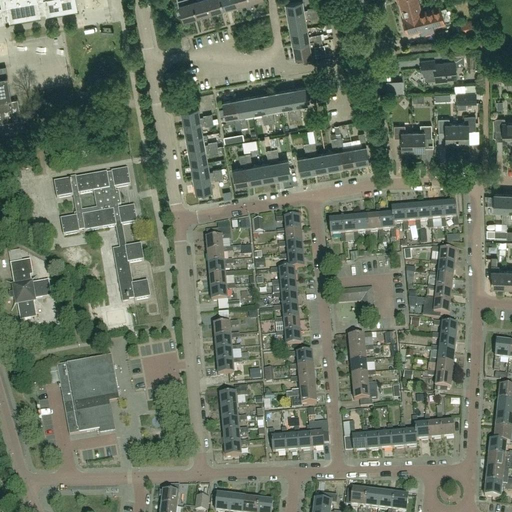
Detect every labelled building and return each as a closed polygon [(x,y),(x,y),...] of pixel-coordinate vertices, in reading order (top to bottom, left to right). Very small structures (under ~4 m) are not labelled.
[(0,0),(1,7),(0,7),(0,23),(4,23),(4,21),(9,21),(10,22),(41,17),(40,15),(46,14),(46,16),(78,10),(75,0),(0,0)] [(197,17),(192,0),(180,0),(178,3),(184,21),(197,17)] [(210,13),(206,0),(198,0),(197,1),(196,0),(192,0),(197,17),(210,13)] [(206,0),(210,13),(224,9),(221,0),(206,0)] [(221,0),(224,9),(237,6),(235,0),(221,0)] [(399,0),(403,13),(404,17),(403,17),(408,34),(418,31),(421,30),(422,32),(434,29),(434,26),(440,25),(444,24),(444,22),(440,9),(440,7),(421,12),(417,0),(399,0)] [(289,17),(317,12),(316,7),(308,8),(308,10),(304,11),(302,1),(286,3),(289,17)] [(318,18),(317,12),(289,17),(291,31),(307,28),(305,18),(309,18),(310,19),(318,18)] [(459,24),(461,34),(477,30),(475,20),(459,24)] [(307,28),(291,31),(294,44),(322,39),(321,34),(312,36),(313,37),(309,38),(307,28)] [(323,45),(322,39),(294,44),(296,58),(311,56),(311,58),(317,57),(315,46),(323,45)] [(434,60),(422,61),(423,73),(426,73),(427,81),(436,80),(436,82),(448,81),(447,80),(457,79),(455,62),(464,62),(463,54),(454,54),(455,62),(435,64),(434,60)] [(0,123),(21,120),(18,99),(12,101),(6,67),(0,67),(0,123)] [(305,88),(291,90),(296,119),(299,118),(302,118),(300,109),(299,109),(298,105),(308,103),(305,88)] [(291,119),(296,119),(291,90),(278,92),(280,108),(290,106),(291,110),(289,111),(291,119)] [(278,92),(264,95),(269,123),(275,122),(273,114),(271,114),(271,110),(280,108),(278,92)] [(264,124),(269,123),(264,95),(251,97),(253,113),(263,111),(264,115),(262,116),(264,124)] [(476,95),(458,95),(458,104),(476,103),(476,95)] [(251,97),(237,100),(242,128),(247,127),(246,118),(244,119),(244,115),(253,113),(251,97)] [(237,129),(242,128),(237,100),(223,102),(226,121),(229,122),(235,121),(237,129)] [(185,125),(213,119),(212,114),(203,116),(204,117),(200,118),(198,108),(182,111),(185,125)] [(465,116),(465,123),(457,124),(458,143),(469,143),(469,131),(476,131),(476,116),(465,116)] [(511,142),(511,122),(505,122),(505,118),(495,119),(495,131),(503,131),(503,142),(511,142)] [(214,125),(213,119),(185,125),(187,138),(203,135),(201,125),(205,125),(205,126),(214,125)] [(458,143),(457,124),(450,124),(449,119),(438,119),(439,132),(446,132),(446,144),(458,143)] [(421,132),(413,132),(414,150),(425,150),(425,138),(432,138),(432,125),(421,125),(421,132)] [(414,150),(413,132),(405,132),(405,126),(394,126),(395,138),(402,138),(402,151),(414,150)] [(363,147),(353,148),(355,164),(369,162),(367,146),(364,133),(359,134),(360,143),(362,143),(363,147)] [(203,135),(187,138),(189,152),(218,147),(217,141),(208,143),(209,144),(204,145),(203,135)] [(355,164),(353,148),(343,150),(342,146),(344,146),(342,137),(337,138),(342,167),(355,164)] [(342,167),(337,138),(332,139),(333,148),(335,147),(335,152),(326,153),(328,169),(342,167)] [(315,142),(310,143),(315,172),(328,169),(326,153),(316,155),(315,151),(317,151),(315,142)] [(315,172),(310,143),(304,144),(306,153),(307,152),(308,157),(298,158),(301,174),(315,172)] [(189,152),(192,165),(208,162),(206,153),(210,152),(210,153),(219,152),(218,147),(189,152)] [(277,149),(272,150),(277,178),(291,176),(288,160),(278,162),(277,158),(279,158),(277,149)] [(270,163),(261,165),(264,181),(277,178),(272,150),(267,151),(268,159),(270,159),(270,163)] [(250,154),(245,155),(250,183),(264,181),(261,165),(251,167),(250,163),(252,162),(250,154)] [(250,183),(245,155),(239,156),(241,164),(243,164),(243,168),(233,170),(236,186),(250,183)] [(209,172),(208,162),(192,165),(194,179),(223,174),(222,168),(213,170),(213,171),(209,172)] [(77,217),(98,214),(119,210),(118,206),(121,206),(119,192),(116,192),(115,189),(131,186),(128,170),(112,173),(107,174),(76,179),(76,177),(69,178),(70,180),(54,183),(57,199),(73,196),(77,217)] [(223,174),(194,179),(197,193),(212,190),(211,180),(215,179),(215,181),(224,179),(223,174)] [(502,223),(507,224),(509,195),(494,194),(494,210),(504,210),(504,215),(502,215),(502,223)] [(455,203),(442,204),(444,220),(445,220),(453,219),(454,227),(459,227),(458,218),(456,218),(455,203)] [(445,220),(444,220),(442,204),(430,206),(431,221),(433,221),(441,220),(442,228),(446,228),(445,220)] [(430,206),(417,207),(418,222),(420,222),(428,221),(429,230),(434,229),(433,221),(431,221),(430,206)] [(101,230),(116,227),(122,226),(137,223),(134,207),(119,210),(98,214),(101,230)] [(420,222),(418,222),(417,207),(405,208),(406,223),(408,223),(416,222),(416,231),(421,230),(420,222)] [(392,215),(393,224),(394,224),(403,224),(404,232),(409,231),(408,223),(406,223),(405,208),(392,209),(392,215)] [(98,214),(77,217),(61,220),(64,236),(80,233),(79,231),(85,230),(85,232),(101,230),(98,214)] [(394,224),(393,224),(392,215),(380,216),(381,232),(383,231),(391,231),(392,239),(396,238),(396,230),(394,230),(394,224)] [(383,231),(381,232),(380,216),(367,217),(369,233),(371,232),(378,232),(379,240),(384,240),(383,231)] [(367,217),(355,218),(356,234),(358,234),(366,233),(367,241),(371,241),(371,232),(369,233),(367,217)] [(286,232),(301,231),(300,218),(285,219),(285,218),(276,219),(277,223),(285,222),(286,230),(286,232)] [(358,234),(356,234),(355,218),(342,219),(344,235),(345,235),(353,234),(354,242),(359,242),(358,234)] [(255,233),(263,233),(262,219),(254,220),(255,233)] [(344,235),(342,219),(329,221),(331,236),(341,235),(342,243),(346,243),(345,235),(344,235)] [(144,261),(144,260),(141,245),(126,248),(122,226),(116,227),(120,249),(113,250),(122,303),(130,302),(129,300),(134,299),(135,301),(151,298),(148,282),(133,285),(129,264),(144,261)] [(206,239),(207,252),(223,251),(223,249),(222,241),(231,240),(230,229),(218,230),(219,238),(206,239)] [(286,235),(287,243),(287,245),(302,243),(301,231),(286,232),(286,230),(277,231),(278,236),(286,235)] [(288,257),(303,256),(302,243),(287,245),(287,243),(278,244),(279,248),(287,248),(288,255),(288,257)] [(223,249),(223,251),(207,252),(208,264),(224,263),(224,261),(224,253),(241,252),(241,247),(223,249)] [(439,263),(455,265),(456,252),(441,251),(441,249),(433,248),(432,253),(440,254),(439,262),(439,263)] [(295,269),(295,270),(305,269),(303,256),(288,257),(288,255),(280,256),(280,261),(288,260),(289,270),(295,269)] [(491,286),(505,287),(505,271),(499,271),(499,266),(497,266),(497,258),(492,258),(491,271),(491,286)] [(16,304),(18,304),(21,321),(37,318),(34,301),(35,301),(35,300),(52,297),(49,281),(32,284),(31,276),(33,276),(31,260),(10,264),(14,286),(13,286),(14,293),(12,293),(13,298),(15,297),(16,304)] [(233,260),(224,261),(224,263),(208,264),(209,277),(226,275),(225,273),(225,266),(233,265),(233,260)] [(255,260),(256,270),(266,269),(265,260),(255,260)] [(438,276),(453,278),(455,265),(439,263),(439,262),(431,261),(431,265),(439,266),(438,274),(438,276)] [(295,270),(295,269),(289,270),(280,271),(280,269),(271,270),(271,274),(279,274),(280,282),(280,283),(296,282),(295,270)] [(209,277),(211,289),(227,288),(226,286),(226,278),(235,277),(234,273),(225,273),(226,275),(209,277)] [(430,273),(429,278),(433,278),(432,281),(437,282),(437,287),(437,289),(452,290),(453,278),(438,276),(438,274),(430,273)] [(281,296),(297,295),(296,282),(280,283),(280,282),(272,282),(272,287),(281,286),(281,294),(281,296)] [(226,286),(227,288),(211,289),(212,302),(228,300),(227,290),(236,290),(235,285),(226,286)] [(435,301),(451,303),(452,290),(437,289),(437,287),(429,286),(428,290),(436,291),(435,299),(435,301)] [(282,299),(282,307),(283,309),(298,307),(297,295),(281,296),(281,294),(273,295),(273,300),(282,299)] [(441,315),(449,316),(451,303),(435,301),(435,299),(427,298),(427,300),(425,300),(423,317),(440,319),(441,315)] [(228,310),(240,309),(239,302),(227,303),(228,310)] [(284,321),(299,320),(298,307),(283,309),(282,307),(274,307),(275,312),(283,311),(284,319),(284,321)] [(284,324),(285,332),(285,334),(300,332),(299,320),(284,321),(284,319),(275,320),(276,325),(284,324)] [(231,337),(231,335),(230,327),(239,326),(238,322),(229,323),(229,324),(214,326),(215,338),(231,337)] [(441,337),(456,339),(458,326),(443,324),(443,323),(434,322),(434,326),(442,327),(441,335),(441,337)] [(285,334),(285,332),(276,333),(277,337),(285,336),(286,347),(301,345),(300,332),(285,334)] [(231,335),(231,337),(215,338),(216,350),(232,349),(232,347),(231,340),(240,339),(240,334),(231,335)] [(365,349),(365,347),(364,339),(372,339),(372,334),(363,335),(363,336),(348,338),(350,350),(365,349)] [(439,350),(455,351),(456,339),(441,337),(441,335),(433,334),(432,339),(440,340),(440,348),(439,350)] [(394,346),(393,335),(384,336),(385,347),(394,346)] [(499,358),(509,359),(511,344),(497,342),(495,358),(494,371),(499,372),(500,363),(499,363),(499,358)] [(373,346),(365,347),(365,349),(350,350),(351,363),(366,362),(366,360),(365,352),(374,351),(373,346)] [(232,347),(232,349),(216,350),(217,363),(233,361),(233,360),(232,352),(241,351),(241,347),(232,347)] [(438,362),(453,364),(455,351),(439,350),(440,348),(431,347),(431,351),(439,352),(438,360),(438,362)] [(298,367),(313,366),(312,353),(297,354),(297,353),(288,354),(289,358),(297,358),(298,365),(298,367)] [(57,366),(64,406),(104,399),(104,398),(114,397),(107,358),(107,357),(57,366)] [(233,361),(217,363),(218,376),(234,374),(233,364),(242,364),(242,359),(233,360),(233,361)] [(367,374),(367,372),(366,364),(375,364),(374,359),(366,360),(366,362),(351,363),(352,376),(367,374)] [(437,375),(452,376),(453,364),(438,362),(438,360),(430,359),(430,364),(438,365),(437,373),(437,375)] [(299,378),(299,380),(314,378),(313,366),(298,367),(298,365),(290,366),(290,371),(298,370),(299,378)] [(260,371),(252,372),(253,381),(261,380),(260,371)] [(412,382),(413,373),(404,371),(403,381),(412,382)] [(375,372),(367,372),(367,374),(352,376),(353,388),(368,387),(368,385),(368,377),(376,376),(375,372)] [(437,375),(437,373),(429,372),(428,376),(436,377),(435,387),(451,389),(452,376),(437,375)] [(299,383),(300,391),(300,392),(316,391),(314,378),(299,380),(299,378),(291,379),(291,383),(299,383)] [(368,387),(353,388),(354,401),(360,400),(361,407),(373,406),(372,399),(378,399),(377,389),(376,384),(368,385),(368,387)] [(235,393),(236,394),(220,396),(221,408),(237,407),(237,405),(236,397),(248,396),(247,386),(235,387),(235,393)] [(499,401),(511,402),(511,387),(500,387),(499,401)] [(300,392),(300,391),(292,391),(292,393),(286,393),(286,399),(301,398),(301,405),(317,404),(316,391),(300,392)] [(66,416),(106,409),(104,399),(64,406),(66,416)] [(511,402),(499,401),(497,414),(511,415),(511,402)] [(237,407),(221,408),(222,420),(238,419),(238,417),(237,410),(246,409),(246,404),(237,405),(237,407)] [(109,428),(106,409),(66,416),(70,435),(79,434),(80,434),(100,430),(109,428)] [(511,415),(497,414),(496,428),(511,429),(511,415)] [(438,423),(440,423),(441,439),(454,438),(453,422),(443,423),(442,415),(437,415),(438,423)] [(238,417),(238,419),(222,420),(223,433),(239,431),(239,430),(239,422),(247,421),(247,416),(238,417)] [(426,425),(427,424),(429,440),(441,439),(440,423),(438,423),(430,424),(430,416),(425,416),(426,425)] [(416,441),(417,441),(429,440),(427,424),(426,425),(418,425),(417,417),(412,418),(413,426),(415,426),(415,432),(416,441)] [(354,453),(367,452),(365,436),(363,436),(355,437),(354,423),(349,423),(351,438),(352,438),(354,453)] [(417,447),(417,441),(416,441),(415,432),(406,432),(405,424),(400,425),(401,433),(403,433),(404,448),(417,447)] [(388,434),(390,434),(392,449),(404,448),(403,433),(401,433),(393,434),(392,425),(388,426),(388,434)] [(310,427),(307,427),(308,435),(310,435),(311,450),(324,449),(323,445),(322,434),(322,430),(312,431),(312,427),(310,427)] [(376,435),(378,435),(379,450),(392,449),(390,434),(388,434),(380,435),(380,427),(375,427),(376,435)] [(295,436),(297,436),(298,452),(311,450),(310,435),(308,435),(300,436),(299,428),(294,428),(295,436)] [(363,436),(365,436),(367,452),(379,450),(378,435),(376,435),(368,436),(367,428),(363,428),(363,436)] [(511,429),(496,428),(494,442),(506,443),(510,444),(511,434),(511,433),(511,429)] [(239,431),(223,433),(224,445),(240,444),(240,442),(240,434),(248,433),(248,429),(239,430),(239,431)] [(283,437),(284,437),(286,453),(298,452),(297,436),(295,436),(287,437),(286,429),(282,429),(283,437)] [(284,437),(283,437),(275,438),(274,430),(269,430),(270,439),(272,439),(273,454),(286,453),(284,437)] [(240,442),(240,444),(224,445),(226,458),(242,456),(241,447),(249,446),(249,441),(240,442)] [(494,442),(490,441),(489,455),(511,457),(511,452),(510,452),(509,454),(505,453),(506,443),(494,442)] [(511,471),(511,457),(489,455),(488,462),(486,462),(486,468),(488,469),(511,471)] [(488,469),(486,483),(511,485),(511,479),(507,479),(508,471),(488,469)] [(511,485),(486,483),(485,497),(501,498),(502,488),(506,489),(506,490),(511,490),(511,485)] [(358,511),(364,511),(367,492),(353,490),(353,491),(348,491),(347,505),(351,506),(361,507),(361,511),(359,511),(358,511)] [(163,492),(162,506),(177,508),(179,494),(163,492)] [(381,493),(367,492),(364,511),(368,511),(369,508),(379,509),(381,493)] [(392,511),(394,495),(381,493),(379,509),(389,510),(388,511),(392,511)] [(315,501),(314,511),(337,511),(334,511),(330,511),(331,503),(336,504),(337,496),(319,494),(318,501),(315,501)] [(406,511),(408,497),(394,495),(392,511),(396,511),(403,511),(406,511)] [(229,511),(231,497),(217,496),(216,511),(218,511),(229,511)] [(195,510),(207,511),(208,498),(197,497),(195,510)] [(231,497),(229,511),(243,511),(245,499),(231,497)] [(257,511),(259,501),(245,499),(243,511),(257,511)] [(271,511),(273,502),(259,501),(257,511),(271,511)]
